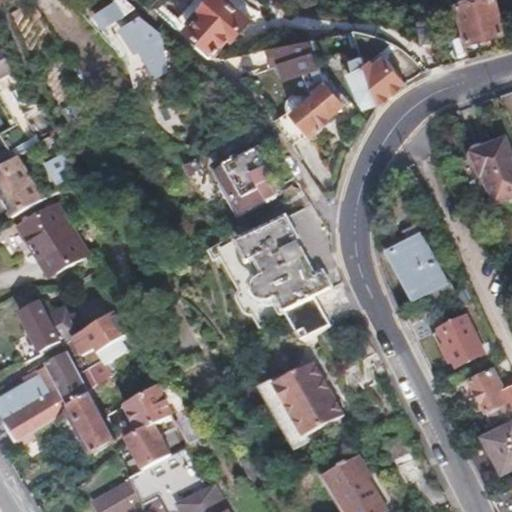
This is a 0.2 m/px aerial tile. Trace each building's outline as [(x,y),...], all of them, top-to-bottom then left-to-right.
[(219,52),(233,35),(236,37),(253,18),(232,0),(212,0),(190,27),(204,40),(199,46),(212,56),(217,50),(219,52)] [(505,31),(495,0),(469,0),(460,3),(470,41),(505,31)] [(125,16),(116,1),(94,15),(104,30),(125,16)] [(169,72),(162,28),(145,13),(138,17),(118,30),(135,56),(140,52),(157,80),(158,80),(169,72)] [(326,83),(324,61),(315,37),(269,49),(273,68),(281,67),(285,81),(304,77),(306,89),(310,89),(314,95),(294,108),(310,129),(314,130),(318,130),(321,128),(324,125),(325,118),(349,98),(335,78),(326,83)] [(0,78),(13,71),(0,50),(0,78)] [(407,82),(394,65),(383,72),(375,57),(368,61),(377,96),(379,105),(383,101),(407,82)] [(377,96),(368,61),(353,70),(364,101),(377,96)] [(53,136),(13,71),(0,78),(0,129),(17,157),(53,136)] [(511,88),(501,93),(511,117),(511,88)] [(511,201),(511,149),(509,143),(469,158),(482,189),(491,185),(500,206),(511,201)] [(282,189),(252,144),(214,168),(244,214),(282,189)] [(58,184),(76,175),(65,152),(47,161),(58,184)] [(45,198),(23,162),(0,176),(0,193),(14,217),(16,216),(45,198)] [(87,254),(51,195),(45,198),(16,216),(52,275),(87,254)] [(326,291),(333,287),(324,272),(317,276),(295,239),(298,237),(286,218),(241,245),(251,264),(254,264),(263,282),(260,285),(257,290),(258,296),(261,300),(265,302),(274,302),(282,316),(298,308),(326,291)] [(445,286),(415,230),(404,235),(408,243),(394,250),(419,299),(423,297),(428,308),(453,295),(447,285),(445,286)] [(343,320),(326,291),(298,308),(314,336),(343,320)] [(88,329),(76,311),(72,314),(67,306),(51,315),(44,302),(24,313),(47,354),(78,335),(88,329)] [(136,346),(115,312),(88,329),(78,335),(89,355),(103,346),(113,361),(136,346)] [(479,354),(475,345),(480,342),(471,323),(444,336),(458,364),(479,354)] [(91,397),(68,356),(0,395),(0,417),(17,446),(71,412),(70,409),(91,397)] [(297,439),(329,421),(336,417),(307,365),(268,387),(297,439)] [(511,412),(511,386),(504,391),(498,379),(493,382),(488,374),(471,384),(487,413),(504,405),(509,414),(511,412)] [(172,412),(158,386),(123,406),(138,432),(154,423),(172,412)] [(116,441),(91,397),(70,409),(71,412),(95,454),(116,441)] [(172,454),(154,423),(138,432),(126,439),(131,450),(143,470),(172,454)] [(511,472),(511,425),(488,440),(508,474),(511,472)] [(376,511),(379,510),(360,476),(364,473),(353,453),(320,471),(342,511),(376,511)] [(131,511),(143,505),(126,482),(91,503),(96,511),(131,511)]
